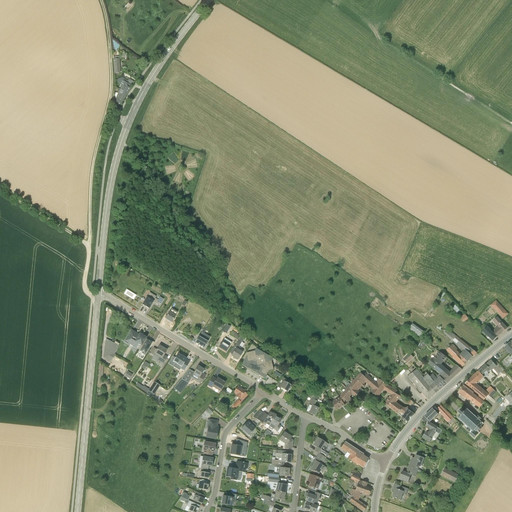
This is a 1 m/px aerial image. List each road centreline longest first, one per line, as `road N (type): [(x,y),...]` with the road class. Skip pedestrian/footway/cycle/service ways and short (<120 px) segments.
road 1 (track): [(320,394),(242,331),(196,230),(120,144)]
road 2 (secondary): [(97,295),(109,186),(127,123),(157,66),(208,0)]
road 3 (secondary): [(77,511),(97,295)]
road 4 (unclassified): [(263,392),(97,295)]
road 5 (tertiary): [(385,462),(438,395),(511,334)]
road 6 (track): [(511,123),(376,29)]
road 7 (track): [(88,246),(90,177),(109,98)]
road 8 (residential): [(263,392),(228,427),(206,511)]
